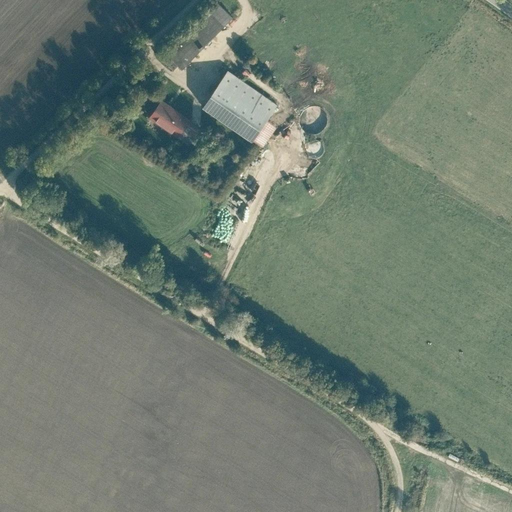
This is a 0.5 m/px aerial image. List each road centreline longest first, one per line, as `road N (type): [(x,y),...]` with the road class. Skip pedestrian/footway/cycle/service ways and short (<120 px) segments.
road 1 (unclassified): [(0,189),(372,422),(398,474),(400,511)]
road 2 (residential): [(0,188),(13,187),(42,160),(201,0)]
